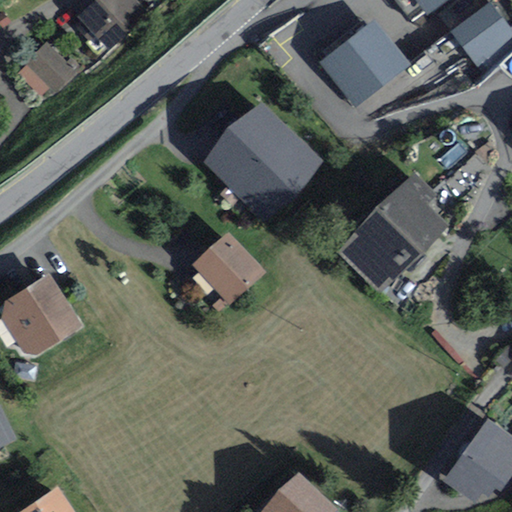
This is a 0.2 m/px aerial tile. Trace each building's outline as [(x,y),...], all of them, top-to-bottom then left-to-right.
[(98,0),(82,16),(110,46),(146,12),(136,2),(138,0),(98,0)] [(511,36),(511,32),(491,4),(455,30),(478,61),(511,36)] [(412,64),(377,20),(321,65),(357,109),(412,64)] [(75,74),(43,44),(25,64),(28,66),(20,75),(43,97),(51,90),(56,95),(75,74)] [(318,161),(264,107),(211,159),(265,213),(276,202),(284,210),(316,179),(308,171),(318,161)] [(434,194),(415,176),(345,250),(382,285),(442,222),(424,204),(434,194)] [(261,271),(229,236),(199,263),(231,298),(261,271)] [(78,324),(48,276),(0,306),(31,354),(78,324)] [(0,421),(0,446),(11,441),(0,421)] [(511,468),(511,437),(491,422),(449,478),(475,497),(482,488),(488,493),(495,484),(499,486),(511,468)] [(334,507),(298,475),(265,511),(329,511),(334,507)] [(72,511),(58,490),(24,511),(72,511)]
